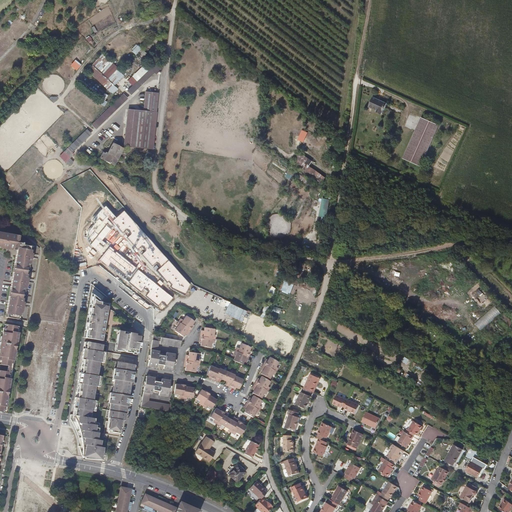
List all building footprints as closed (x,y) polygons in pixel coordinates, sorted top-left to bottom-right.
[(142,58),(146,54),(137,46),(133,50),(142,58)] [(93,73),(107,87),(113,82),(108,78),(114,72),(117,69),(107,59),(93,73)] [(128,91),(131,94),(153,72),(158,67),(155,64),(128,91)] [(108,78),(113,82),(118,76),(114,72),(108,78)] [(145,93),(143,112),(156,113),(158,94),(145,93)] [(127,98),(124,95),(92,125),(96,128),(127,98)] [(387,104),(373,97),(368,108),(375,111),(375,113),(382,116),(387,104)] [(129,110),(125,148),(129,148),(133,111),(129,110)] [(143,112),(133,111),(129,148),(152,150),(156,113),(143,112)] [(419,168),(438,126),(420,118),(402,160),(419,168)] [(72,152),(91,133),(88,130),(69,148),(72,152)] [(113,166),(122,149),(112,144),(107,154),(103,152),(100,159),(113,166)] [(320,182),(324,176),(309,166),(313,162),(300,153),(293,163),(320,182)] [(6,313),(12,306),(20,313),(22,306),(19,305),(19,302),(22,303),(26,282),(23,281),(23,278),(26,279),(30,257),(27,257),(28,254),(31,254),(31,250),(29,250),(30,247),(23,245),(23,244),(18,243),(19,236),(12,235),(11,238),(8,238),(9,234),(0,232),(0,247),(6,248),(7,245),(10,246),(10,249),(17,251),(16,252),(19,252),(19,256),(16,255),(12,276),(15,277),(15,280),(12,279),(11,283),(15,284),(15,287),(11,286),(8,300),(11,301),(11,304),(8,303),(6,313)] [(103,304),(92,295),(91,301),(92,302),(89,320),(88,319),(87,323),(88,324),(86,336),(89,336),(89,339),(97,340),(98,338),(100,338),(100,333),(103,333),(104,326),(103,325),(103,321),(105,321),(107,309),(107,304),(103,304)] [(20,313),(12,306),(6,313),(5,318),(18,320),(18,317),(20,317),(20,313)] [(183,320),(180,319),(178,322),(190,330),(192,327),(191,326),(190,325),(191,325),(191,324),(192,324),(194,321),(186,316),(183,320)] [(190,330),(178,322),(176,325),(177,326),(174,331),(183,336),(184,334),(184,333),(185,332),(188,333),(190,330)] [(18,333),(19,327),(5,325),(4,328),(1,342),(0,341),(0,345),(0,346),(0,347),(0,364),(7,366),(12,367),(13,361),(18,333)] [(204,333),(201,332),(200,336),(214,339),(215,335),(213,334),(214,329),(204,327),(204,331),(204,332),(204,333)] [(125,335),(126,332),(121,331),(120,335),(117,334),(116,343),(115,350),(122,351),(123,350),(126,351),(125,352),(132,353),(133,352),(137,353),(140,338),(135,337),(136,335),(130,335),(129,336),(125,335)] [(155,337),(153,334),(147,365),(156,367),(157,364),(163,365),(163,368),(172,370),(175,354),(166,352),(165,356),(164,356),(164,354),(160,353),(160,355),(158,355),(159,351),(157,351),(159,341),(160,341),(159,344),(179,347),(181,341),(155,337)] [(214,339),(200,336),(199,340),(202,341),(202,342),(201,342),(201,343),(200,346),(210,348),(211,342),(213,343),(214,339)] [(82,380),(80,380),(78,391),(94,394),(95,386),(97,386),(99,376),(97,376),(99,362),(101,362),(103,352),(101,352),(102,345),(101,345),(86,342),(85,349),(84,352),(87,353),(86,356),(84,356),(80,376),(83,377),(82,380)] [(239,348),(236,347),(235,351),(248,356),(250,353),(247,352),(248,350),(249,350),(250,347),(241,343),(239,348)] [(77,383),(78,383),(76,391),(78,391),(80,380),(82,380),(83,377),(80,376),(84,356),(86,356),(87,353),(84,352),(85,349),(83,349),(81,359),(82,359),(80,372),(79,373),(77,383)] [(248,356),(235,351),(233,354),(235,355),(233,360),(239,363),(242,364),(243,361),(244,360),(243,360),(243,359),(247,360),(248,356)] [(189,357),(185,357),(185,361),(199,363),(200,359),(198,359),(199,354),(189,352),(188,355),(189,355),(189,357)] [(267,362),(265,360),(263,364),(275,371),(277,368),(275,366),(278,362),(269,357),(268,360),(267,362)] [(198,367),(199,363),(185,361),(184,365),(187,365),(186,367),(185,370),(191,372),(191,371),(195,372),(196,367),(198,367)] [(112,393),(110,403),(109,411),(117,412),(125,413),(126,406),(127,402),(124,402),(125,398),(127,399),(131,379),(128,378),(129,375),(131,375),(132,371),(133,364),(118,362),(116,369),(115,379),(112,393)] [(273,375),(275,371),(263,364),(261,367),(264,369),(263,370),(262,371),(260,373),(262,374),(269,378),(272,374),(273,375)] [(214,380),(220,367),(216,365),(214,367),(210,365),(206,375),(209,376),(210,375),(211,376),(210,378),(214,380)] [(223,370),(223,368),(220,367),(214,380),(217,382),(219,378),(223,380),(227,372),(223,370)] [(6,372),(0,370),(0,412),(4,413),(5,406),(6,406),(10,378),(11,372),(6,372)] [(134,372),(132,371),(131,375),(129,375),(128,378),(131,379),(127,399),(125,398),(124,402),(127,402),(126,406),(128,406),(131,390),(134,372)] [(225,385),(229,387),(235,373),(231,371),(230,373),(227,372),(223,380),(227,382),(225,385)] [(238,377),(239,375),(235,373),(229,387),(233,388),(234,386),(236,387),(235,387),(238,389),(239,386),(241,382),(242,379),(238,377)] [(169,404),(148,400),(150,393),(152,393),(152,390),(154,390),(153,392),(157,393),(158,391),(159,391),(159,395),(167,396),(170,380),(161,378),(161,382),(154,381),(154,377),(146,376),(140,406),(168,411),(169,404)] [(259,381),(257,380),(254,383),(267,391),(269,387),(267,386),(270,381),(261,376),(259,379),(260,380),(259,381)] [(318,382),(309,378),(303,388),(311,392),(313,393),(318,382)] [(179,394),(178,397),(182,398),(185,384),(181,383),(180,385),(179,385),(178,384),(175,384),(174,393),(179,394)] [(265,394),(267,391),(254,383),(253,387),(255,388),(255,390),(254,390),(252,393),(254,394),(261,398),(263,393),(265,394)] [(185,384),(182,398),(186,398),(186,397),(192,397),(193,388),(190,387),(189,388),(188,388),(188,384),(185,384)] [(311,392),(303,388),(301,393),(295,404),(305,409),(305,408),(306,409),(308,404),(307,403),(310,397),(309,396),(311,392)] [(200,401),(198,403),(202,405),(210,393),(206,390),(205,393),(204,392),(204,391),(203,391),(200,389),(196,398),(200,401)] [(94,394),(78,391),(76,401),(78,401),(78,405),(76,404),(74,415),(72,414),(70,414),(70,418),(71,421),(76,422),(78,425),(80,426),(79,429),(80,433),(82,433),(81,437),(82,443),(83,444),(82,446),(80,446),(79,446),(82,456),(103,460),(104,452),(101,451),(102,449),(100,449),(101,440),(96,439),(98,428),(96,427),(96,425),(94,424),(95,418),(90,417),(91,411),(93,411),(94,400),(93,400),(94,394)] [(213,395),(210,393),(202,405),(205,407),(206,405),(211,408),(212,406),(216,400),(213,398),(211,397),(213,395)] [(248,399),(246,402),(259,410),(261,406),(259,405),(261,400),(253,395),(251,398),(252,398),(251,400),(248,399)] [(342,406),(345,399),(336,395),(333,403),(341,407),(342,406)] [(358,405),(349,400),(345,407),(345,409),(354,413),(358,405)] [(259,410),(246,402),(244,406),(247,407),(246,409),(245,409),(244,412),(252,417),(255,412),(257,413),(259,410)] [(213,422),(217,424),(224,411),(221,409),(219,411),(218,410),(215,408),(210,416),(214,419),(213,422)] [(299,413),(289,409),(288,414),(289,414),(285,427),(295,430),(299,417),(297,417),(299,413)] [(116,419),(117,412),(109,411),(108,418),(109,418),(107,428),(108,428),(107,431),(120,433),(121,431),(122,424),(123,424),(123,421),(116,419)] [(227,413),(224,411),(217,424),(220,426),(221,424),(225,427),(229,419),(226,416),(227,413)] [(125,413),(117,412),(116,419),(123,421),(125,413)] [(380,418),(366,412),(361,422),(375,428),(380,418)] [(235,418),(233,421),(229,419),(225,427),(228,429),(227,430),(231,432),(239,420),(235,418)] [(242,422),(239,420),(231,432),(235,434),(236,432),(240,435),(245,426),(243,425),(242,424),(242,425),(240,424),(242,422)] [(76,422),(71,421),(74,425),(77,432),(78,437),(79,440),(80,443),(80,446),(82,446),(83,444),(82,443),(81,437),(82,433),(80,433),(79,429),(80,426),(78,425),(76,422)] [(406,429),(405,432),(411,436),(413,433),(416,435),(417,435),(419,432),(418,431),(421,426),(413,421),(407,430),(406,429)] [(318,434),(316,438),(318,438),(323,441),(325,437),(326,438),(331,427),(322,423),(317,434),(318,434)] [(356,448),(363,434),(353,430),(347,444),(356,448)] [(412,437),(411,436),(405,432),(404,431),(397,443),(405,448),(409,443),(408,443),(410,440),(412,437)] [(291,440),(291,435),(283,435),(283,452),(293,452),(293,440),(291,440)] [(209,449),(214,441),(206,436),(201,444),(200,443),(195,452),(209,462),(215,452),(209,449)] [(323,441),(318,438),(317,442),(317,443),(313,452),(322,457),(327,447),(325,446),(327,442),(323,441)] [(400,457),(404,451),(393,445),(390,450),(391,450),(387,457),(396,463),(400,457)] [(455,463),(462,450),(453,445),(444,461),(453,466),(455,463)] [(483,454),(470,448),(469,451),(465,457),(472,461),(466,472),(477,478),(479,474),(482,469),(484,470),(486,465),(479,461),(483,454)] [(429,457),(426,455),(415,473),(418,475),(429,457)] [(294,462),(293,459),(284,462),(284,463),(286,469),(288,476),(298,473),(295,462),(294,462)] [(395,466),(385,460),(378,471),(388,478),(393,469),(395,466)] [(354,478),(360,468),(351,463),(345,473),(346,474),(344,477),(351,481),(353,478),(354,478)] [(245,472),(236,464),(233,468),(234,469),(228,475),(236,482),(245,472)] [(445,475),(447,471),(439,467),(432,480),(442,485),(444,482),(445,479),(447,476),(445,475)] [(248,489),(260,499),(261,497),(266,492),(263,490),(264,489),(256,481),(248,489)] [(302,487),(301,487),(300,483),(290,488),(292,492),(293,491),(298,502),(307,498),(302,487)] [(397,488),(388,483),(380,496),(387,501),(390,497),(391,498),(397,488)] [(335,497),(336,497),(333,501),(341,506),(344,502),(352,490),(343,484),(335,497)] [(471,503),(474,497),(473,497),(472,497),(473,495),(474,495),(475,496),(477,495),(477,493),(477,492),(476,491),(478,488),(470,484),(468,487),(467,486),(461,498),(471,503)] [(432,492),(422,487),(420,492),(419,492),(417,495),(420,497),(418,500),(425,504),(432,492)] [(134,491),(121,488),(115,511),(126,511),(127,511),(130,511),(132,504),(128,503),(130,495),(134,496),(134,491)] [(178,509),(146,495),(142,503),(146,505),(144,510),(148,511),(152,511),(154,509),(160,511),(199,511),(180,503),(178,509)] [(374,506),(371,511),(373,511),(382,511),(386,506),(388,503),(377,496),(371,505),(374,506)] [(266,502),(261,497),(260,499),(254,506),(260,511),(267,511),(272,507),(271,507),(272,506),(269,503),(268,504),(266,502)] [(502,503),(503,503),(501,506),(508,511),(509,511),(511,508),(511,504),(505,499),(502,503)] [(336,511),(341,506),(333,501),(330,505),(329,504),(324,511),(336,511)] [(417,511),(421,505),(412,501),(407,510),(408,511),(407,511),(417,511)]
